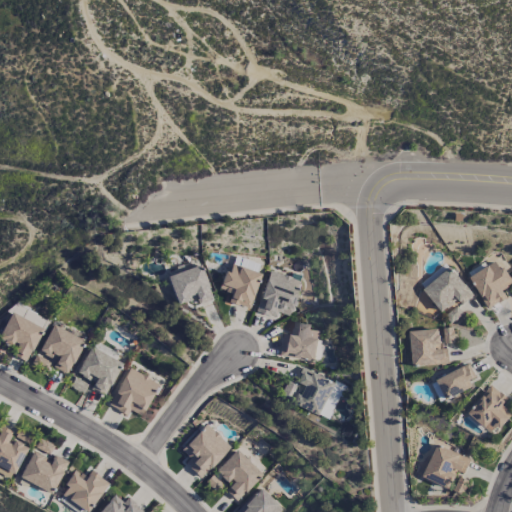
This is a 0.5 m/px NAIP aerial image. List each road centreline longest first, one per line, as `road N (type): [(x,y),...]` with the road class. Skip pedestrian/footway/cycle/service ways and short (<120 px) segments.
road 1 (tertiary): [(396,511),(372,204),(391,179)]
road 2 (residential): [(0,377),(121,450),(195,511)]
road 3 (residential): [(240,348),(196,387),(137,462)]
road 4 (tertiary): [(511,186),(391,179)]
